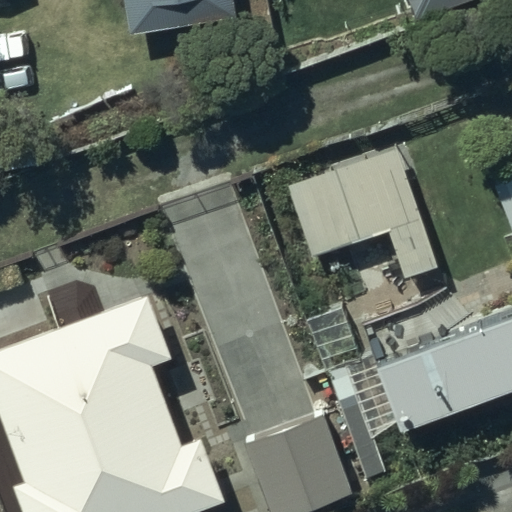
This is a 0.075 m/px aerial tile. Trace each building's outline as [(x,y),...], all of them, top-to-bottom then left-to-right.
[(119,0),(123,27),(230,11),(228,0),(119,0)] [(511,174),(496,181),(511,220),(511,174)] [(26,511),(189,511),(228,497),(203,431),(183,438),(153,360),(171,353),(148,292),(0,347),(0,409),(26,478),(15,482),(26,511)] [(402,428),(511,386),(511,310),(377,361),(402,428)] [(273,511),(288,511),(354,488),(325,410),(246,439),(273,511)]
